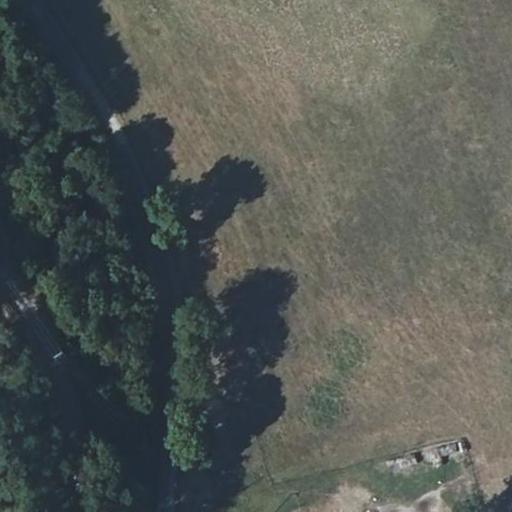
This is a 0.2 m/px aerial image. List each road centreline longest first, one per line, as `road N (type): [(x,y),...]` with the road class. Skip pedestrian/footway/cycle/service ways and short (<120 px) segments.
road 1 (unclassified): [(156,511),(171,289),(153,224),(27,0)]
road 2 (unclassified): [(0,272),(31,310),(69,384),(93,511)]
